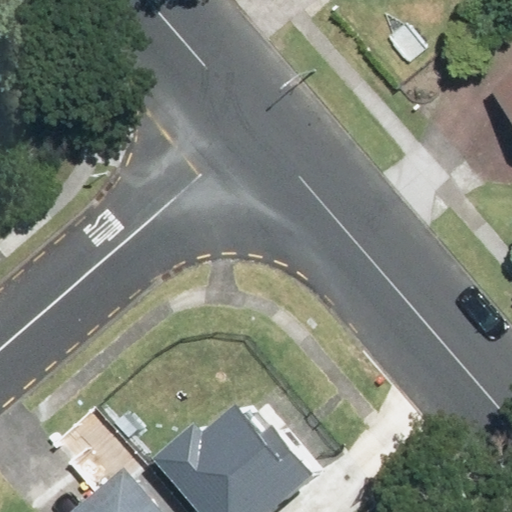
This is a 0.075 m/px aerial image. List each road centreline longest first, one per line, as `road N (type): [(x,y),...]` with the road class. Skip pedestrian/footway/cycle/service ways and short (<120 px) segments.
road 1 (residential): [(511,424),(257,127)]
road 2 (residential): [(257,127),(0,351)]
road 3 (residential): [(257,127),(150,0)]
